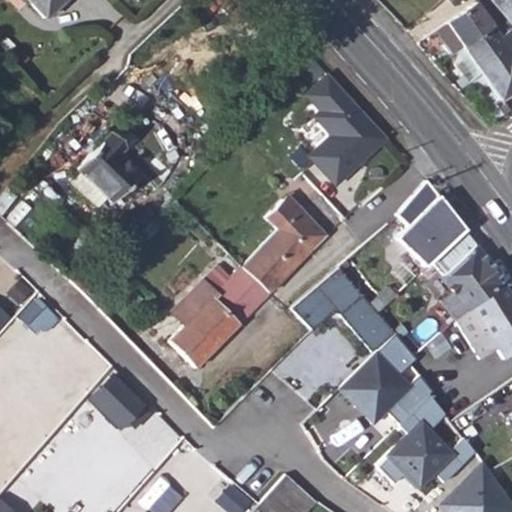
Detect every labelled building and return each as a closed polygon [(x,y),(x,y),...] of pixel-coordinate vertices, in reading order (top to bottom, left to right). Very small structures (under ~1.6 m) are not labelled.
[(23,0),(40,18),(59,0),(23,0)] [(473,0),(457,12),(473,35),(501,15),(491,0),(473,0)] [(501,15),(473,35),(492,63),(511,49),(511,29),(510,27),(501,15)] [(511,49),(492,63),(480,72),(499,99),(511,89),(511,49)] [(328,190),(377,143),(318,74),(295,95),(311,113),(305,118),(320,135),(296,158),(328,190)] [(65,180),(94,207),(103,197),(107,201),(135,172),(115,153),(121,146),(104,130),(68,167),(73,172),(65,180)] [(396,223),(384,235),(405,259),(418,248),(430,262),(460,235),(416,178),(387,212),(396,223)] [(236,265),(264,293),(321,237),(282,196),(259,218),(272,232),(236,265)] [(420,270),(461,318),(499,286),(498,284),(491,276),(460,235),(430,262),(420,270)] [(176,350),(189,366),(264,293),(236,265),(208,292),(197,280),(179,297),(191,308),(152,346),(164,360),(176,350)] [(336,309),(372,350),(387,337),(391,331),(336,268),(292,307),(312,330),(336,309)] [(437,338),(456,363),(468,353),(477,363),(493,350),(501,361),(511,351),(511,304),(499,286),(461,318),(437,338)] [(36,292),(16,312),(39,333),(58,313),(36,292)] [(412,313),(395,293),(375,311),(391,331),(412,313)] [(0,326),(10,315),(0,306),(0,326)] [(396,337),(413,357),(422,351),(405,330),(396,337)] [(391,429),(420,397),(424,393),(411,379),(403,387),(392,377),(408,362),(387,337),(372,350),(328,391),(365,427),(380,415),(391,429)] [(145,404),(113,371),(85,399),(117,431),(145,404)] [(398,436),(376,460),(409,494),(428,479),(436,488),(467,455),(456,441),(443,452),(423,430),(436,416),(420,397),(391,429),(398,436)] [(511,511),(511,505),(479,462),(437,504),(443,511),(511,511)] [(303,511),(314,501),(283,473),(246,511),(303,511)] [(242,511),(251,502),(228,484),(214,501),(227,511),(242,511)] [(0,511),(14,511),(0,498),(0,511)]
